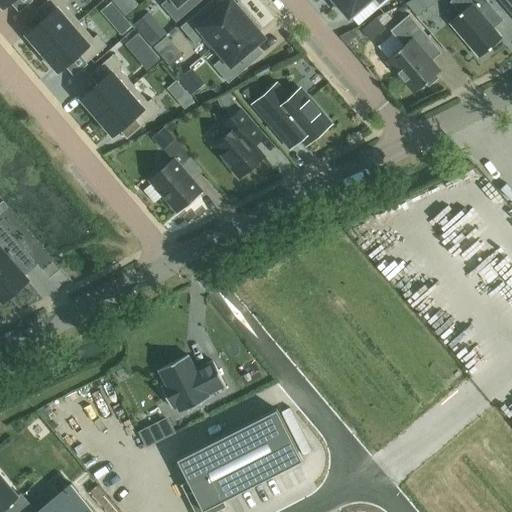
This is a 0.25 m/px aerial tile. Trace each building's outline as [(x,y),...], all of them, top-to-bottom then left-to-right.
[(46,17),(26,34),(41,51),(42,53),(79,21),(64,4),(68,1),(67,0),(47,0),(38,8),(46,17)] [(166,0),(161,4),(176,22),(196,5),(191,0),(166,0)] [(211,49),(249,16),(238,3),(235,5),(231,0),(230,0),(208,19),(200,10),(180,27),(195,45),(202,39),(211,49)] [(334,0),(349,17),(369,0),(377,9),(387,0),(334,0)] [(452,0),(462,11),(452,20),(481,55),(504,36),(483,11),(493,3),(490,0),(452,0)] [(511,0),(498,0),(511,14),(511,12),(511,0)] [(148,36),(163,30),(156,14),(142,20),(148,36)] [(387,59),(415,91),(426,82),(429,86),(438,78),(435,74),(439,71),(419,48),(430,39),(409,14),(391,30),(403,45),(387,59)] [(249,16),(211,49),(220,60),(213,65),(228,83),(248,66),(240,57),(263,37),(259,32),(261,30),(249,16)] [(79,21),(42,53),(43,54),(58,71),(78,54),(86,63),(106,46),(97,35),(93,38),(79,21)] [(101,81),(81,98),(97,116),(133,85),(119,68),(123,65),(113,54),(93,71),(101,81)] [(290,147),(302,138),(307,144),(330,124),(300,89),(289,98),(277,84),(253,104),(290,147)] [(133,85),(97,116),(112,135),(132,118),(140,127),(161,110),(152,99),(148,102),(133,85)] [(255,146),(265,138),(240,109),(222,125),(229,133),(213,146),(239,177),(264,157),(255,146)] [(150,179),(178,211),(200,191),(179,167),(191,157),(175,139),(163,149),(173,160),(150,179)] [(0,221),(0,298),(2,301),(26,280),(10,261),(24,250),(0,221)] [(204,320),(239,359),(252,347),(216,308),(204,320)] [(195,370),(187,355),(159,369),(166,385),(161,387),(171,407),(176,404),(180,412),(209,398),(207,394),(225,385),(213,361),(195,370)] [(276,409),(177,459),(188,481),(181,485),(181,486),(182,485),(195,511),(213,511),(225,506),(226,507),(227,507),(224,500),(302,460),(276,409)] [(0,511),(9,511),(6,508),(18,497),(0,476),(0,511)] [(95,511),(71,483),(37,511),(95,511)]
